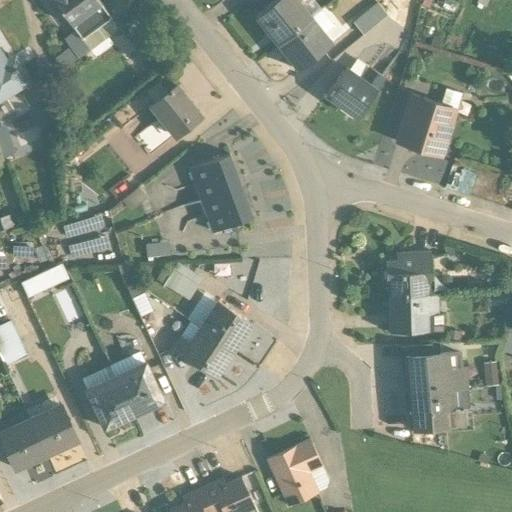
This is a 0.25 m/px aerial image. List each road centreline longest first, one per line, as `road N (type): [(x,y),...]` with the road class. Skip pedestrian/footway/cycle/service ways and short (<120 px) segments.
road 1 (residential): [(36,511),(268,402),(315,348)]
road 2 (residential): [(311,187),(288,144),(175,0)]
road 3 (residential): [(311,187),(365,189),(511,235)]
road 4 (residential): [(315,348),(311,187)]
